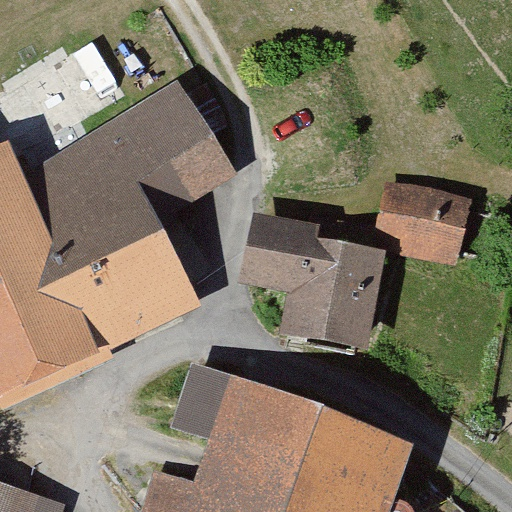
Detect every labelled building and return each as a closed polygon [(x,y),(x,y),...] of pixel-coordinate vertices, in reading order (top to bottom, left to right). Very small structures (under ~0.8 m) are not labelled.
[(35,129),(0,145),(0,366),(14,396),(209,303),(166,215),(231,184),(186,91),(48,157),(35,129)] [(480,205),(398,184),(381,250),(410,258),(462,271),(480,205)] [(381,250),(275,224),(261,279),(306,291),(294,336),(384,359),(410,258),(381,250)] [(419,511),(440,455),(212,373),(192,428),(233,442),(217,488),(169,470),(153,511),(419,511)] [(71,511),(74,506),(0,479),(0,511),(71,511)]
